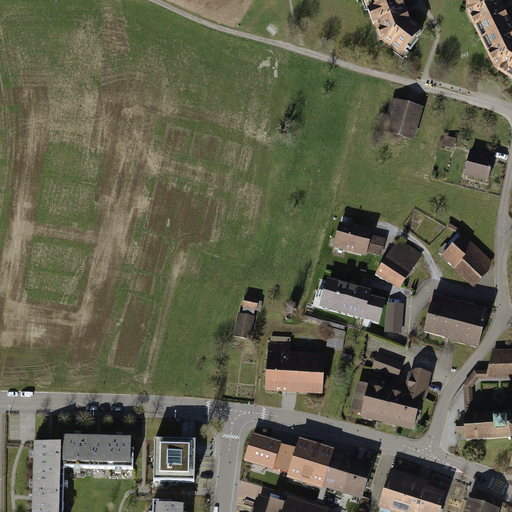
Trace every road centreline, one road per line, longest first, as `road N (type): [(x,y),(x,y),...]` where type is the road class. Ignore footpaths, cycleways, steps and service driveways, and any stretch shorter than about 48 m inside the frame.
road 1 (tertiary): [(0,400),(234,410)]
road 2 (tertiary): [(234,410),(327,425),(427,455)]
road 3 (residential): [(506,317),(448,393),(427,455)]
